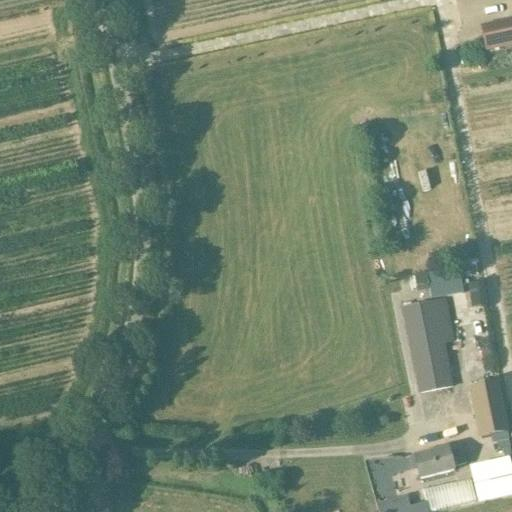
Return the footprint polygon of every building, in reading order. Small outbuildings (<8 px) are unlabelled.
[(486,53),(511,47),(511,26),(511,21),(480,28),(486,53)] [(461,286),(458,270),(414,277),(417,293),(461,286)] [(400,310),(418,395),(453,388),(444,348),(456,345),(447,302),(435,304),(435,302),(400,310)] [(493,372),(492,363),(483,365),(485,373),(493,372)] [(498,383),(467,389),(477,440),(508,434),(498,383)] [(511,458),(508,441),(509,441),(508,434),(490,437),(492,445),(496,444),(499,453),(502,452),(504,461),(510,459),(511,458)] [(420,481),(453,472),(452,468),(465,465),(461,449),(448,453),(447,449),(414,458),(420,481)] [(511,486),(506,465),(472,473),(478,502),(511,493),(511,486)] [(377,509),(377,511),(411,511),(408,501),(377,509)]
